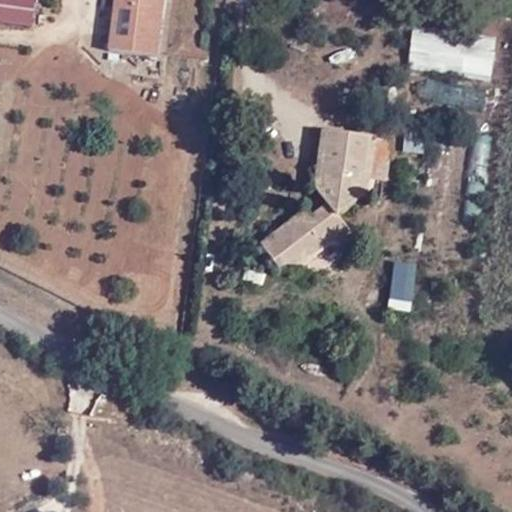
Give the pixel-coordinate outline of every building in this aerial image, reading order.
[(35,0),(0,0),(0,22),(32,27),(35,0)] [(116,0),(110,51),(157,57),(164,0),(116,0)] [(409,73),(494,73),(495,30),(409,30),(409,73)] [(324,174),(329,133),(324,133),(318,173),(324,174)] [(363,199),(372,139),(329,133),(324,174),(329,175),(326,201),(339,218),(363,199)] [(369,200),(377,140),(372,139),(363,199),(369,200)] [(318,224),(334,211),(328,204),(312,216),(318,224)] [(304,268),(350,232),(334,211),(318,224),(312,216),(308,211),(262,246),(281,270),(297,258),(304,268)]
